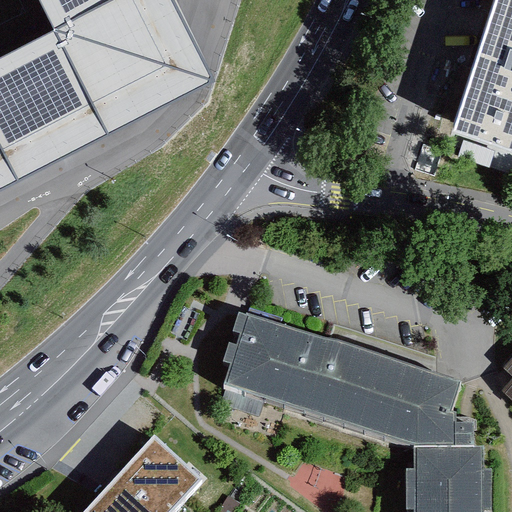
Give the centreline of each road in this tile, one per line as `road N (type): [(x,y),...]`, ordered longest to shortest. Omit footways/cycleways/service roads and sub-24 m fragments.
road 1 (secondary): [(244,160),(99,324),(0,416)]
road 2 (tertiary): [(244,160),(290,190),(511,228)]
road 3 (secondary): [(344,0),(244,160)]
